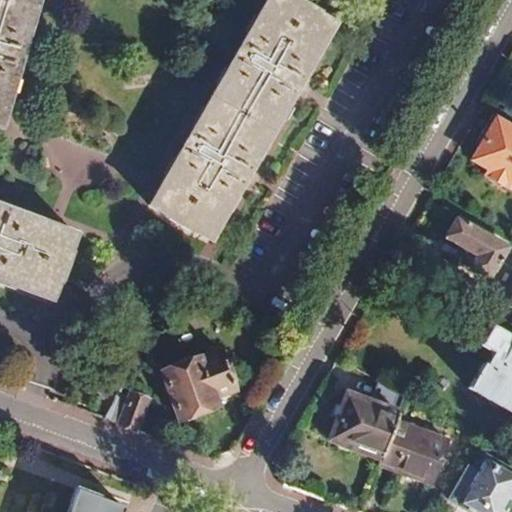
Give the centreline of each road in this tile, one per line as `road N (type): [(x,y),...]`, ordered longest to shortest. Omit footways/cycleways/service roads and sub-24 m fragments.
road 1 (residential): [(511,11),(227,492)]
road 2 (residential): [(0,408),(227,492)]
